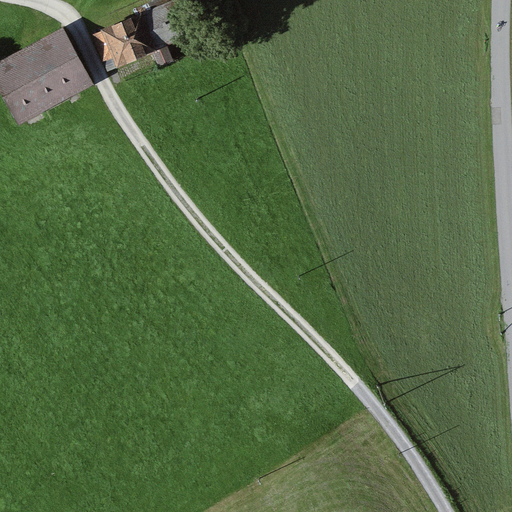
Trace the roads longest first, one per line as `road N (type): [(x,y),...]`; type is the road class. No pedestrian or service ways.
road 1 (unclassified): [(445,511),(404,437),(197,222),(138,140),(83,35),(61,11),(22,0)]
road 2 (residential): [(501,0),(511,289)]
